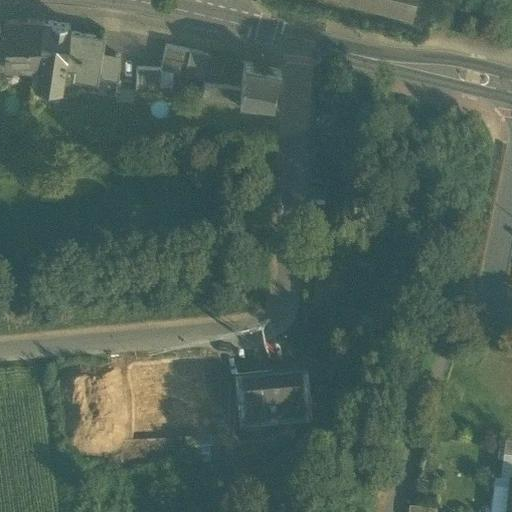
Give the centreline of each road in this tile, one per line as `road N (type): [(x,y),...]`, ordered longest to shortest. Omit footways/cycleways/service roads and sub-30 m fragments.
road 1 (residential): [(0,352),(283,327),(306,43)]
road 2 (secondary): [(306,43),(511,90)]
road 3 (residential): [(484,318),(511,183)]
road 4 (secondary): [(97,0),(222,23)]
